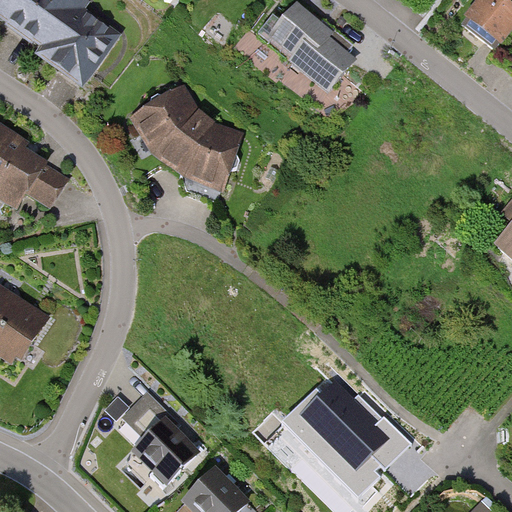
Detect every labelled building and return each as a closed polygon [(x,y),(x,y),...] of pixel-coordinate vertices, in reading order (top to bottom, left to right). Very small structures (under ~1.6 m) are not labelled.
[(0,0),(0,16),(13,26),(11,29),(34,45),(36,41),(49,50),(44,59),(83,86),(96,68),(99,69),(105,60),(103,59),(117,39),(80,13),(85,6),(76,0),(0,0)] [(511,0),(487,0),(467,26),(496,49),(511,28),(511,0)] [(333,37),(298,10),(273,41),(298,61),(293,66),(330,95),(355,63),(328,42),(333,37)] [(152,111),(137,120),(156,153),(188,179),(193,181),(189,193),(219,203),(230,173),(232,174),(239,171),(241,164),(238,158),(235,157),(240,145),(220,138),(222,134),(193,111),(189,114),(178,96),(167,102),(166,100),(160,98),(153,102),(151,108),(152,111)] [(0,130),(0,196),(17,208),(27,192),(52,208),(68,184),(35,162),(30,163),(22,158),(21,152),(24,147),(0,130)] [(511,207),(505,216),(511,222),(511,235),(500,248),(511,258),(511,207)] [(0,300),(0,354),(13,363),(24,345),(30,349),(48,321),(33,312),(27,313),(25,306),(7,310),(5,304),(0,300)] [(317,392),(265,445),(292,471),(304,459),(356,509),(374,491),(386,503),(403,486),(388,472),(414,447),(386,420),(381,425),(338,384),(324,398),(317,392)] [(151,478),(164,492),(199,457),(166,425),(137,455),(156,473),(151,478)] [(216,475),(187,504),(195,511),(241,511),(248,506),(216,475)]
